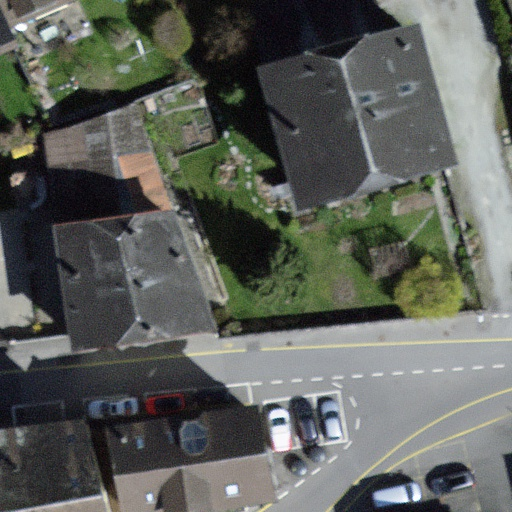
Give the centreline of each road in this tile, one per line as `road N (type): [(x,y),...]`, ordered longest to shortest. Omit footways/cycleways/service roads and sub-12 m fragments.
road 1 (residential): [(473,357),(0,394)]
road 2 (residential): [(303,511),(473,357)]
